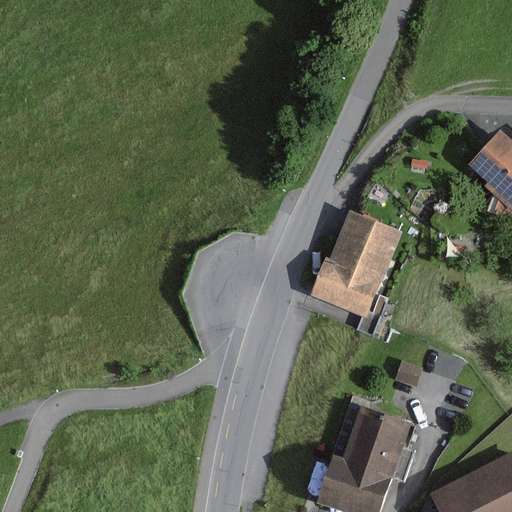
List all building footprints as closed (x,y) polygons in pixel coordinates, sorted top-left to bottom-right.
[(511,139),(503,131),(470,166),(489,183),(486,187),(501,200),(494,217),(506,222),(511,215),(511,139)] [(434,163),(423,153),(417,159),(428,170),(434,163)] [(370,312),(403,232),(352,212),(333,260),(328,258),(312,296),(362,317),(356,331),(372,338),(381,317),(370,312)] [(447,349),(428,343),(421,364),(440,370),(447,349)] [(413,423),(364,406),(346,459),(336,455),(319,504),(343,511),(382,511),(394,478),(404,481),(414,451),(405,448),(413,423)] [(511,511),(511,452),(430,494),(439,511),(511,511)]
